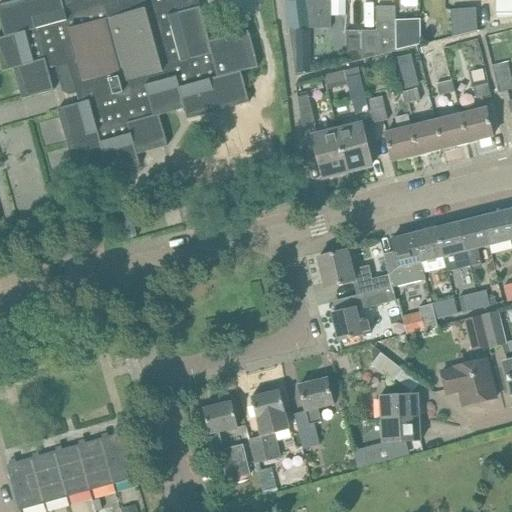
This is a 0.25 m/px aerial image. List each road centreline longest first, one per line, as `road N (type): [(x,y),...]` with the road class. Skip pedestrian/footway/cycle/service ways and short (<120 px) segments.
road 1 (residential): [(155,372),(296,330),(279,232)]
road 2 (residential): [(279,232),(511,178)]
road 3 (residential): [(127,270),(279,232)]
road 4 (residential): [(193,511),(155,372)]
road 5 (residential): [(0,304),(127,270)]
